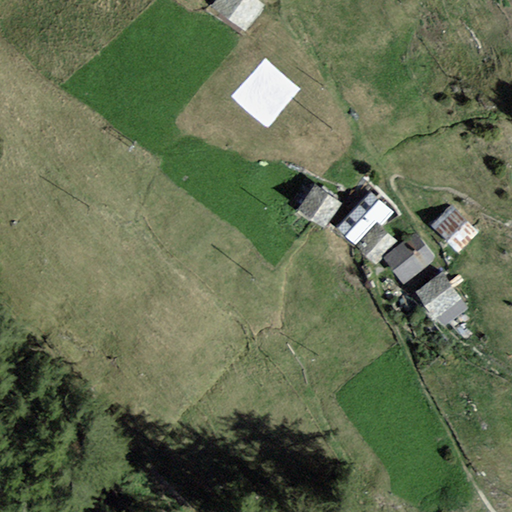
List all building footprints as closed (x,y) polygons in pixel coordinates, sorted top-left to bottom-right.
[(265,9),(251,0),(217,0),(214,6),(250,31),(265,9)] [(342,208),(319,192),(304,214),(328,230),(342,208)] [(388,216),(371,201),(345,229),(362,244),(388,216)] [(477,236),(451,213),(435,231),(461,254),(477,236)] [(395,246),(381,233),(365,250),(379,263),(395,246)] [(435,266),(415,242),(389,263),(408,287),(435,266)] [(468,313),(445,281),(425,295),(447,328),(468,313)]
